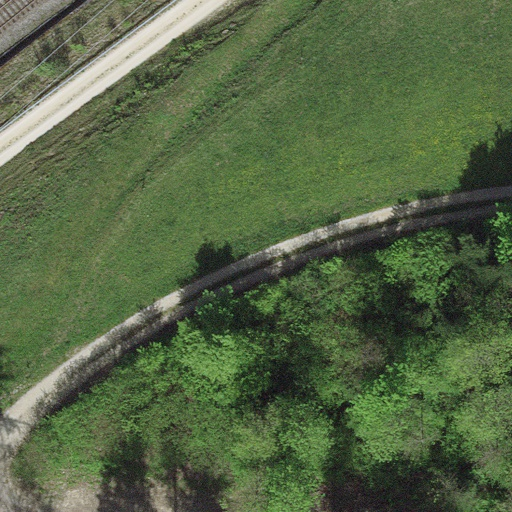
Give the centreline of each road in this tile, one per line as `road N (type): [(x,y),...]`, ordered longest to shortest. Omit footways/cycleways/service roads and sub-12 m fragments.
road 1 (track): [(0,428),(112,340),(221,279),(327,236),(511,196)]
road 2 (unclassified): [(0,149),(198,0)]
